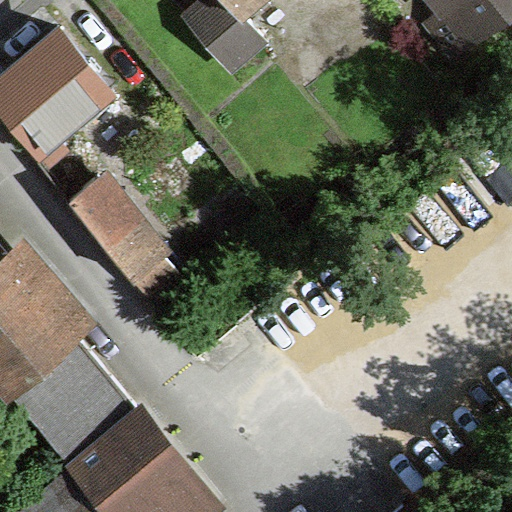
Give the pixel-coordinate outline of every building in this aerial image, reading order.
[(244,7),(238,0),(207,0),(189,16),(231,63),(266,33),(244,7)] [(454,52),(485,27),(463,0),(451,0),(445,6),(428,19),(454,52)] [(451,0),(463,0),(485,27),(511,4),(511,0),(440,0),(445,6),(451,0)] [(0,89),(46,143),(38,150),(47,161),(71,140),(62,130),(115,84),(60,22),(33,45),(0,73),(0,89)] [(356,50),(364,61),(387,44),(379,33),(356,50)] [(108,239),(137,217),(101,171),(72,193),(108,239)] [(108,239),(156,299),(184,277),(137,217),(108,239)] [(0,373),(12,388),(79,332),(8,248),(0,255),(0,373)] [(42,423),(109,367),(79,332),(12,388),(42,423)] [(137,401),(109,367),(42,423),(71,457),(137,401)] [(135,511),(191,464),(137,401),(71,457),(117,511),(135,511)] [(117,511),(71,457),(2,511),(117,511)] [(191,464),(135,511),(197,511),(218,495),(191,464)]
